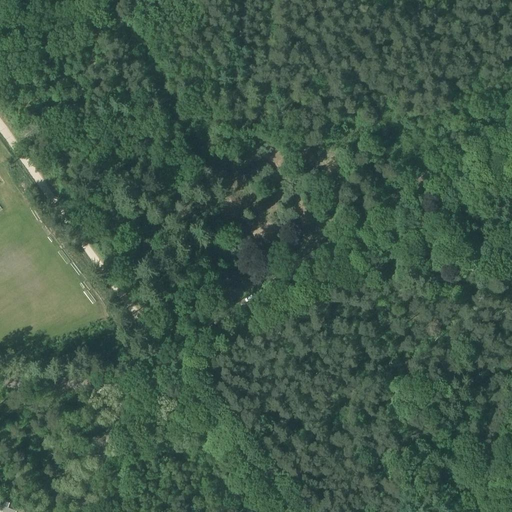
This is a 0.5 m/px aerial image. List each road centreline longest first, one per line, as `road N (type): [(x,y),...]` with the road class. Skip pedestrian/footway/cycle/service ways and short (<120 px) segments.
road 1 (track): [(300,511),(183,375),(0,126)]
road 2 (tertiary): [(130,397),(170,358),(511,117)]
road 3 (track): [(511,165),(410,243),(398,262),(390,332),(387,387),(448,468),(481,496)]
road 4 (track): [(0,80),(149,0)]
road 5 (unclassified): [(0,380),(89,385),(130,397)]
road 6 (tertiary): [(78,511),(130,397)]
